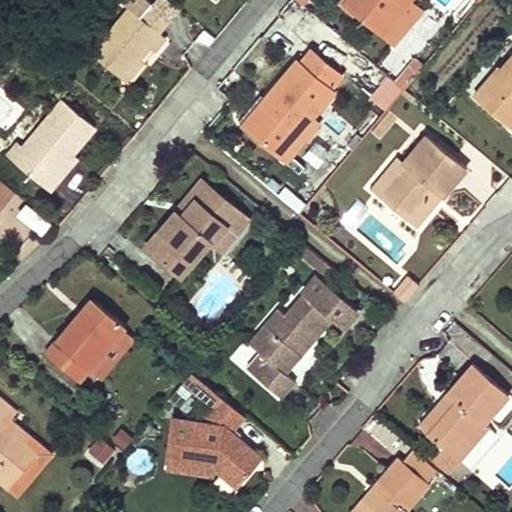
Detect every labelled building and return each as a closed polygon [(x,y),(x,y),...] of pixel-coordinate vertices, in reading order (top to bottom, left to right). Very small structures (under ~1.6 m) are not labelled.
[(92,55),(122,80),(138,61),(150,46),(155,51),(166,38),(161,34),(143,19),(151,10),(156,3),(152,0),(126,0),(123,3),(130,9),(92,55)] [(351,0),(348,4),(358,13),(368,0),(351,0)] [(385,35),(411,3),(413,0),(368,0),(358,13),(385,35)] [(423,13),(411,3),(385,35),(397,45),(423,13)] [(143,19),(161,34),(169,24),(151,10),(143,19)] [(337,93),(334,90),(345,76),(314,51),(303,64),(297,59),(264,99),(270,104),(250,129),(280,153),(296,133),(301,137),(337,93)] [(472,96),(510,128),(511,124),(511,51),(500,66),(498,65),(472,96)] [(407,86),(423,65),(414,57),(397,79),(407,86)] [(138,61),(122,80),(127,84),(143,66),(138,61)] [(0,123),(10,129),(24,102),(0,89),(0,123)] [(250,129),(270,104),(264,99),(245,124),(250,129)] [(36,161),(27,173),(50,192),(60,179),(56,176),(71,156),(95,128),(62,101),(21,149),(36,161)] [(294,165),(310,145),(301,137),(296,133),(280,153),(294,165)] [(374,194),(408,221),(434,190),(442,197),(466,168),(423,134),(401,162),(374,194)] [(8,157),(27,173),(36,161),(21,149),(17,145),(8,157)] [(366,186),(374,194),(401,162),(392,154),(366,186)] [(56,176),(60,179),(76,160),(71,156),(56,176)] [(0,179),(0,212),(16,193),(0,179)] [(204,181),(178,211),(183,217),(210,185),(204,181)] [(183,217),(178,211),(148,247),(181,276),(210,247),(212,249),(242,213),(210,185),(183,217)] [(284,185),(277,195),(297,212),(305,202),(284,185)] [(434,190),(408,221),(417,229),(442,197),(434,190)] [(26,204),(17,217),(43,233),(51,220),(26,204)] [(242,213),(212,249),(220,255),(250,220),(242,213)] [(356,306),(315,273),(301,290),(332,314),(342,323),(356,306)] [(397,292),(406,300),(421,283),(412,275),(397,292)] [(247,343),(259,352),(246,368),(282,396),(295,381),(285,373),(332,314),(301,290),(282,313),(275,307),(247,343)] [(92,297),(81,309),(75,315),(54,339),(43,351),(76,381),(87,368),(124,326),(92,297)] [(474,365),(448,394),(457,403),(429,436),(441,446),(454,457),(459,462),(489,428),(485,424),(509,396),(474,365)] [(231,432),(245,415),(219,395),(192,371),(183,382),(211,405),(198,420),(173,415),(165,458),(199,464),(200,459),(216,461),(214,470),(215,470),(235,487),(260,455),(231,432)] [(457,403),(448,394),(419,428),(429,436),(457,403)] [(2,425),(8,418),(14,410),(0,398),(0,469),(12,479),(35,451),(22,441),(2,425)] [(28,435),(8,418),(2,425),(22,441),(28,435)] [(99,438),(89,453),(105,464),(115,449),(99,438)] [(444,469),(454,457),(441,446),(431,457),(444,469)] [(199,464),(165,458),(163,466),(214,475),(215,470),(214,470),(216,461),(200,459),(199,464)] [(381,492),(363,511),(405,511),(430,484),(400,458),(375,487),(381,492)] [(0,469),(0,480),(7,486),(12,479),(0,469)] [(352,511),(363,511),(381,492),(375,487),(352,511)]
